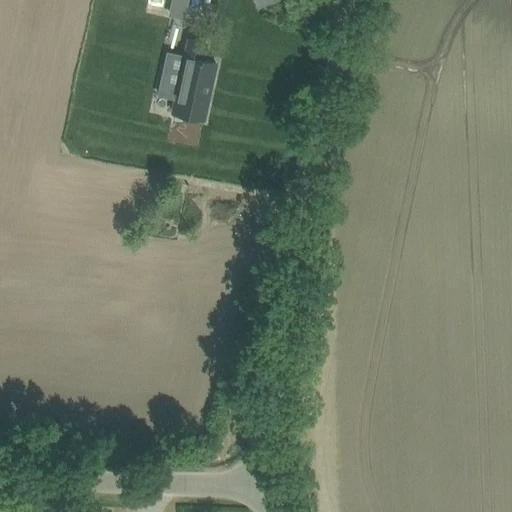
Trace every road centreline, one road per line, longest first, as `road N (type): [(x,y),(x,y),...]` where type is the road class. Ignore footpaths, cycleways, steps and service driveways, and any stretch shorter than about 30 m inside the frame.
road 1 (unclassified): [(256,470),(351,0)]
road 2 (unclassified): [(256,470),(222,493),(0,483)]
